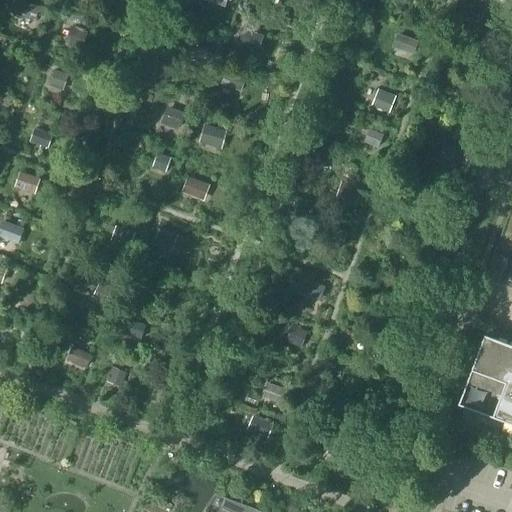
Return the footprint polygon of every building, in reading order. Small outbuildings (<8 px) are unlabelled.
[(15,14),(33,20),(36,12),(39,13),(40,9),(20,2),(15,14)] [(237,41),(255,48),(259,36),(241,29),(237,41)] [(394,47),(412,54),(415,45),(418,46),(419,43),(398,35),(394,47)] [(64,48),(76,52),(80,40),(68,36),(64,48)] [(209,54),(207,53),(207,51),(189,45),(185,57),(203,63),(206,56),(208,57),(209,54)] [(3,56),(0,65),(0,69),(14,74),(17,67),(19,68),(20,65),(18,64),(18,62),(3,56)] [(49,84),(62,89),(67,76),(54,72),(51,81),(50,80),(49,84)] [(245,79),(226,72),(221,84),(240,91),(245,79)] [(374,106),(389,112),(394,99),(379,93),(374,106)] [(160,125),(179,131),(185,113),(166,107),(160,125)] [(205,128),(201,140),(220,146),(222,138),(223,133),(205,128)] [(31,142),(46,147),(51,136),(35,130),(31,142)] [(370,130),(365,142),(377,147),(382,135),(370,130)] [(439,160),(454,165),(459,150),(444,145),(439,160)] [(157,155),(153,167),(165,171),(169,159),(157,155)] [(15,186),(34,193),(38,181),(20,174),(15,186)] [(184,192),(202,198),(206,186),(188,180),(184,192)] [(348,186),(344,198),(356,203),(360,191),(348,186)] [(420,199),(438,205),(443,193),(424,186),(420,199)] [(478,321),(494,327),(495,326),(479,320),(479,318),(479,316),(478,314),(474,310),(494,255),(511,261),(511,260),(494,254),(511,208),(510,208),(473,310),(475,312),(477,314),(478,317),(478,318),(478,321)] [(0,232),(0,236),(17,242),(21,230),(3,224),(0,232)] [(111,240),(130,246),(135,235),(115,228),(111,240)] [(344,234),(329,228),(325,241),(340,246),(344,234)] [(155,241),(170,247),(175,235),(160,229),(155,241)] [(137,287),(152,292),(156,281),(141,276),(137,287)] [(320,299),(322,300),(323,297),(321,296),(324,287),(309,282),(304,294),(320,300),(320,299)] [(96,298),(104,302),(109,291),(98,286),(96,292),(98,293),(96,298)] [(122,331),(137,337),(142,325),(128,318),(122,331)] [(292,327),(288,339),(303,345),(307,333),(292,327)] [(458,405),(511,425),(511,346),(484,336),(458,405)] [(371,337),(366,349),(384,356),(388,344),(371,337)] [(72,348),(67,360),(85,367),(90,356),(72,348)] [(113,367),(109,377),(122,382),(126,373),(113,367)] [(268,384),(264,397),(282,403),(286,391),(268,384)] [(348,407),(362,413),(366,404),(352,398),(348,407)] [(251,430),(267,437),(272,426),(256,419),(251,430)] [(459,438),(449,434),(448,433),(444,444),(455,449),(459,438)] [(332,441),(327,453),(345,460),(350,448),(332,441)] [(261,511),(224,498),(221,508),(228,511),(261,511)]
